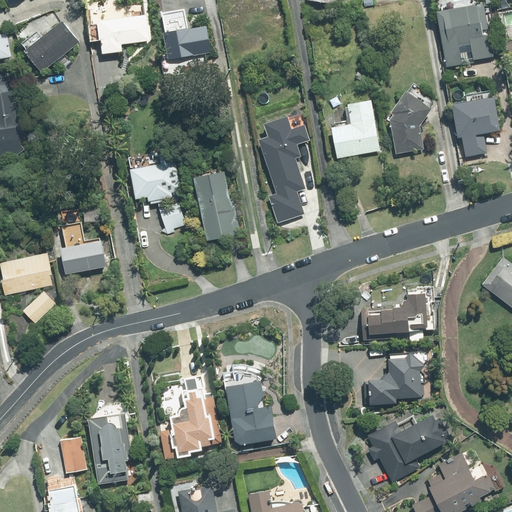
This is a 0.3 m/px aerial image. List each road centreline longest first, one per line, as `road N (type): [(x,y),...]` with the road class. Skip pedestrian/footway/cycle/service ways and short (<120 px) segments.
road 1 (residential): [(0,420),(50,363),(103,329),(308,275)]
road 2 (unknown): [(263,289),(206,0)]
road 3 (residential): [(308,275),(314,400),(357,511)]
road 4 (residential): [(308,275),(511,207)]
